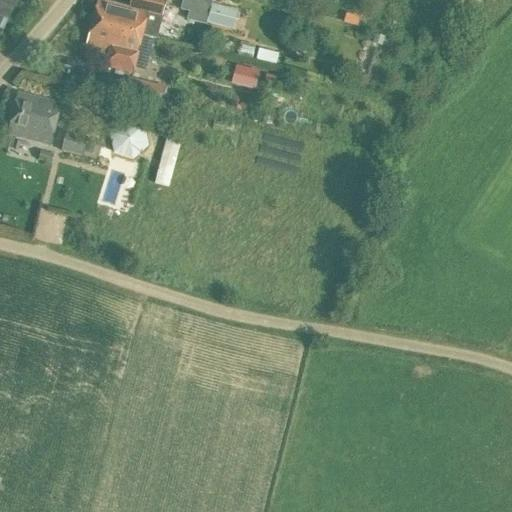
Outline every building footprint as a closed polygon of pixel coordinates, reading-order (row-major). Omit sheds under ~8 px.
[(96,0),(91,22),(120,28),(118,32),(141,38),(155,41),(161,17),(165,0),(129,0),(128,8),(96,0)] [(212,8),(208,24),(234,30),(238,14),(212,8)] [(120,28),(91,22),(85,45),(101,49),(99,54),(108,56),(106,66),(133,73),(136,58),(141,38),(118,32),(120,28)] [(373,43),(381,46),(383,38),(376,36),(373,43)] [(276,66),(279,55),(259,50),(257,61),(276,66)] [(254,90),(258,72),(236,66),(231,84),(254,90)] [(266,76),(264,83),(274,86),(276,78),(266,76)] [(125,94),(141,97),(144,85),(128,81),(125,94)] [(194,103),(211,106),(213,95),(196,92),(194,103)] [(6,135),(50,146),(60,105),(16,94),(6,135)] [(167,123),(158,112),(147,122),(156,133),(167,123)] [(60,152),(81,156),(85,138),(65,134),(60,152)] [(40,159),(50,162),(53,155),(42,152),(40,159)]
